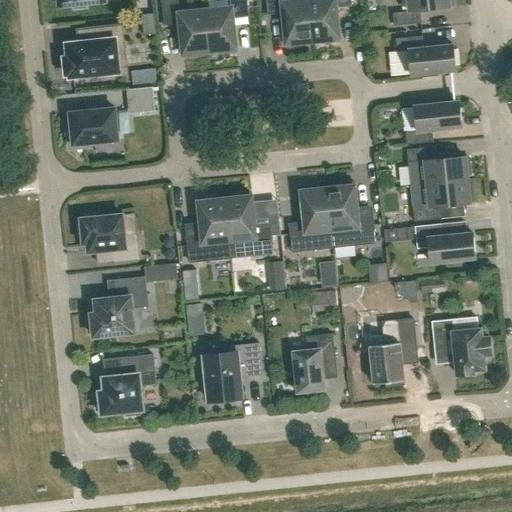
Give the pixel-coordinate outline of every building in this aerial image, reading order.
[(58,0),(59,5),(59,6),(60,6),(74,5),(74,9),(86,7),(85,3),(105,1),(105,2),(106,1),(106,0),(105,0),(58,0)] [(177,0),(162,0),(165,24),(180,23),(183,57),(200,56),(200,53),(210,52),(205,9),(179,12),(177,0)] [(231,0),(232,7),(205,9),(210,52),(220,51),(220,53),(237,52),(233,17),(248,16),(246,0),(231,0)] [(292,0),(267,0),(268,13),(283,12),(286,47),(303,45),(303,42),(313,41),(308,0),(294,0),(292,0)] [(308,0),(313,41),(323,40),(323,43),(340,41),(337,6),(351,5),(350,0),(308,0)] [(408,0),(409,11),(393,13),(394,25),(421,23),(420,10),(450,7),(450,5),(454,5),(453,0),(408,0)] [(154,14),(142,15),(144,35),(156,34),(154,14)] [(68,57),(64,58),(66,74),(70,74),(70,77),(119,72),(118,67),(126,66),(124,44),(116,44),(114,26),(85,29),(86,42),(67,44),(68,57)] [(389,27),(364,27),(363,65),(388,65),(389,27)] [(423,36),(396,39),(397,51),(409,50),(411,74),(422,73),(422,77),(439,76),(439,75),(439,72),(452,70),(456,70),(454,45),(424,48),(423,36)] [(153,87),(129,89),(131,113),(155,111),(153,87)] [(316,107),(316,122),(346,123),(346,90),(314,90),(314,107),(316,107)] [(417,130),(405,132),(407,144),(434,142),(432,129),(462,126),(460,102),(456,102),(455,102),(442,103),(441,100),(441,99),(425,101),(425,105),(415,106),(417,130)] [(72,127),(68,128),(70,148),(90,146),(90,142),(118,140),(115,108),(70,113),(72,127)] [(434,147),(407,149),(408,162),(411,185),(427,184),(468,180),(467,175),(471,174),(469,158),(466,158),(465,156),(435,159),(434,147)] [(427,184),(411,185),(413,209),(414,221),(442,219),(440,206),(470,203),(470,201),(474,201),(472,184),(468,184),(468,180),(427,184)] [(338,186),(328,187),(334,247),(375,242),(373,215),(358,217),(355,182),(338,184),(338,186)] [(305,222),(290,224),(293,251),(334,247),(328,187),(318,188),(318,186),(301,188),(305,222)] [(235,197),(225,198),(231,257),(272,253),(269,226),(255,227),(252,193),(235,194),(235,197)] [(201,233),(187,234),(190,262),(231,257),(225,198),(215,199),(215,197),(198,198),(201,233)] [(81,224),(78,224),(79,236),(83,236),(83,244),(87,243),(88,252),(114,249),(115,262),(139,259),(137,237),(125,239),(123,214),(99,217),(99,213),(86,214),(86,218),(81,218),(81,224)] [(442,223),(415,226),(416,239),(428,238),(431,262),(476,258),(473,233),(443,236),(442,223)] [(396,241),(395,228),(385,230),(386,242),(396,241)] [(282,263),(269,264),(271,291),(285,290),(282,263)] [(388,281),(386,263),(377,264),(378,282),(388,281)] [(176,264),(165,266),(167,279),(178,278),(176,264)] [(322,287),(338,285),(337,276),(321,278),(322,287)] [(92,318),(88,318),(89,333),(93,332),(94,336),(135,332),(132,308),(148,307),(145,277),(113,280),(115,298),(95,300),(97,313),(92,314),(92,318)] [(430,280),(420,281),(421,293),(431,293),(430,280)] [(311,294),(313,312),(337,310),(335,291),(311,294)] [(201,304),(187,306),(188,316),(202,314),(201,304)] [(433,321),(432,321),(436,356),(450,355),(450,354),(455,353),(458,375),(474,373),(474,370),(485,369),(484,355),(492,354),(490,337),(482,338),(481,329),(478,329),(477,317),(452,319),(453,328),(433,330),(433,322),(433,321)] [(384,334),(369,335),(374,384),(386,382),(387,386),(404,384),(401,352),(417,351),(414,318),(383,322),(384,334)] [(308,350),(294,352),(298,392),(308,391),(308,395),(325,393),(322,361),(335,360),(333,334),(306,336),(308,350)] [(206,369),(201,370),(203,389),(208,388),(209,401),(242,397),(240,377),(263,375),(259,343),(230,346),(231,352),(204,355),(206,369)] [(100,396),(95,396),(97,410),(101,410),(102,414),(125,411),(126,416),(140,414),(140,410),(143,410),(140,386),(156,384),(153,354),(121,358),(123,375),(103,377),(105,391),(100,392),(100,396)]
